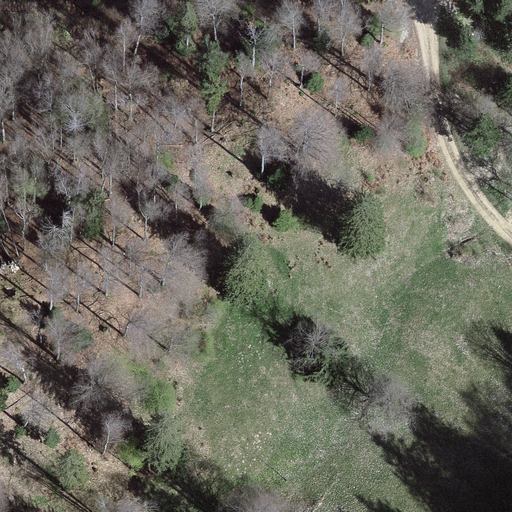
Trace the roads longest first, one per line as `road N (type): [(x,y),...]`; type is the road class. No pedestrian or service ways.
road 1 (track): [(511,241),(451,163),(435,91),(388,0)]
road 2 (track): [(153,0),(0,5)]
